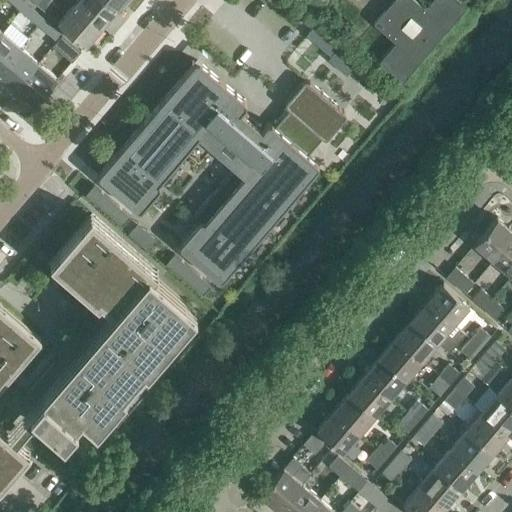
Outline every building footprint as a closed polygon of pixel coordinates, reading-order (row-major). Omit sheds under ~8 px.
[(22,0),(10,0),(20,9),(26,3),(22,0)] [(106,0),(76,0),(74,3),(101,27),(117,9),(106,0)] [(106,0),(117,9),(124,0),(106,0)] [(396,42),(377,63),(400,83),(467,6),(460,0),(431,0),(425,7),(416,0),(393,0),(374,23),(396,42)] [(44,18),(26,3),(20,9),(39,25),(44,18)] [(101,27),(74,3),(58,22),(85,46),(101,27)] [(44,18),(39,25),(57,40),(62,34),(44,18)] [(2,30),(0,32),(0,69),(21,46),(27,38),(9,22),(2,30)] [(314,24),(306,34),(318,44),(327,35),(314,24)] [(53,45),(72,61),(81,50),(62,34),(57,40),(53,45)] [(327,35),(318,44),(331,55),(339,46),(327,35)] [(21,46),(0,69),(0,75),(15,89),(39,61),(21,46)] [(99,174),(99,175),(99,176),(99,177),(100,177),(136,208),(137,209),(138,209),(139,209),(140,209),(141,209),(141,208),(142,208),(142,207),(159,188),(159,187),(160,187),(160,186),(160,185),(160,184),(160,183),(159,182),(199,136),(210,122),(234,142),(222,155),(235,167),(195,213),(194,214),(194,215),(194,216),(194,217),(194,218),(195,218),(195,219),(196,219),(198,221),(181,241),(181,242),(180,242),(180,243),(180,244),(180,245),(180,246),(181,246),(181,247),(182,247),(217,278),(218,278),(218,279),(219,279),(220,279),(221,279),(222,279),(223,278),(224,277),(318,167),(318,166),(318,165),(318,164),(318,163),(318,162),(317,162),(316,162),(307,154),(322,137),(323,137),(323,138),(324,138),(325,138),(326,138),(345,117),(345,116),(346,116),(346,115),(346,114),(346,113),(345,112),(345,111),(344,111),(308,80),(307,80),(306,80),(305,80),(304,80),(303,81),(286,101),(285,102),(285,103),(285,104),(285,105),(286,105),(286,106),(287,106),(289,108),(287,111),(277,123),(274,125),(272,123),(271,123),(271,122),(270,122),(269,122),(268,122),(268,123),(267,123),(262,129),(259,126),(244,114),(241,111),(246,105),(246,104),(246,103),(246,102),(246,101),(245,101),(245,100),(200,61),(199,61),(199,60),(198,60),(197,60),(196,60),(195,61),(194,61),(193,63),(161,101),(158,104),(128,138),(108,162),(100,171),(100,172),(99,172),(99,173),(99,174)] [(15,89),(34,105),(58,77),(39,61),(15,89)] [(94,184),(85,193),(104,209),(112,200),(94,184)] [(112,200),(104,209),(122,225),(130,216),(112,200)] [(474,243),(494,259),(511,237),(511,229),(497,216),(474,243)] [(107,235),(104,238),(85,221),(56,254),(66,263),(63,267),(83,284),(86,280),(96,288),(92,292),(114,312),(30,409),(35,413),(53,429),(53,428),(63,437),(76,423),(75,422),(81,415),(93,425),(183,320),(180,317),(189,306),(107,235)] [(511,237),(494,259),(511,275),(511,274),(511,237)] [(174,253),(166,262),(184,278),(192,269),(174,253)] [(446,276),(465,292),(474,282),(455,266),(446,276)] [(192,269),(184,278),(203,294),(211,285),(192,269)] [(426,300),(452,323),(469,303),(443,281),(426,300)] [(472,298),(483,308),(492,297),(481,288),(472,298)] [(483,308),(494,318),(504,307),(492,297),(483,308)] [(426,300),(410,319),(436,341),(449,352),(465,333),(452,323),(426,300)] [(0,483),(30,450),(0,424),(0,377),(20,355),(17,352),(34,331),(0,302),(0,483)] [(395,337),(421,359),(436,341),(410,319),(395,337)] [(480,327),(470,338),(481,347),(491,336),(480,327)] [(395,337),(379,355),(405,377),(421,359),(395,337)] [(481,347),(470,338),(461,350),(471,358),(481,347)] [(495,339),(485,351),(496,360),(506,348),(495,339)] [(485,351),(476,362),(486,371),(496,360),(485,351)] [(364,373),(390,396),(405,377),(379,355),(364,373)] [(449,363),(439,375),(449,384),(459,372),(449,363)] [(364,373),(348,392),(374,414),(390,396),(364,373)] [(449,384),(439,375),(429,386),(440,395),(449,384)] [(464,376),(454,387),(464,396),(474,385),(464,376)] [(511,405),(511,376),(497,393),(511,405)] [(454,387),(444,399),(455,408),(464,396),(454,387)] [(348,392),(332,410),(358,432),(374,414),(348,392)] [(511,405),(497,393),(482,411),(508,434),(511,428),(511,405)] [(417,400),(408,411),(418,420),(428,409),(417,400)] [(316,429),(342,451),(358,432),(332,410),(316,429)] [(418,420),(408,411),(398,423),(408,432),(418,420)] [(492,452),(508,434),(482,411),(466,430),(492,452)] [(432,413),(423,424),(433,433),(443,421),(432,413)] [(423,424),(413,435),(423,444),(433,433),(423,424)] [(466,430),(450,448),(476,470),(492,452),(466,430)] [(323,442),(312,433),(303,443),(314,453),(323,442)] [(386,436),(376,448),(387,457),(397,445),(386,436)] [(387,457),(376,448),(366,459),(377,468),(387,457)] [(461,488),(476,470),(450,448),(435,466),(461,488)] [(401,449),(391,461),(402,469),(411,458),(401,449)] [(348,464),(337,455),(328,465),(340,475),(348,464)] [(391,461),(381,472),(392,481),(402,469),(391,461)] [(260,492),(279,508),(310,472),(301,464),(292,474),(283,466),(260,492)] [(360,474),(348,464),(340,475),(351,485),(360,474)] [(435,466),(419,484),(445,507),(461,488),(435,466)] [(311,472),(310,472),(279,508),(283,511),(307,511),(320,497),(302,482),(311,472)] [(413,511),(440,511),(445,507),(419,484),(403,503),(413,511)] [(385,496),(374,486),(365,496),(376,506),(385,496)] [(385,496),(376,506),(383,511),(391,511),(397,506),(385,496)] [(307,511),(336,511),(320,497),(307,511)] [(350,500),(339,511),(357,511),(360,509),(350,500)]
